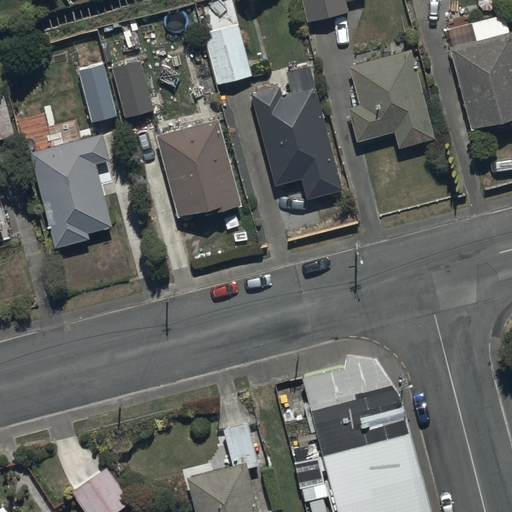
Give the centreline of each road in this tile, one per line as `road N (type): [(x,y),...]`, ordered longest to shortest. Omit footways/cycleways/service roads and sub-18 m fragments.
road 1 (residential): [(0,390),(423,273)]
road 2 (residential): [(423,273),(486,511)]
